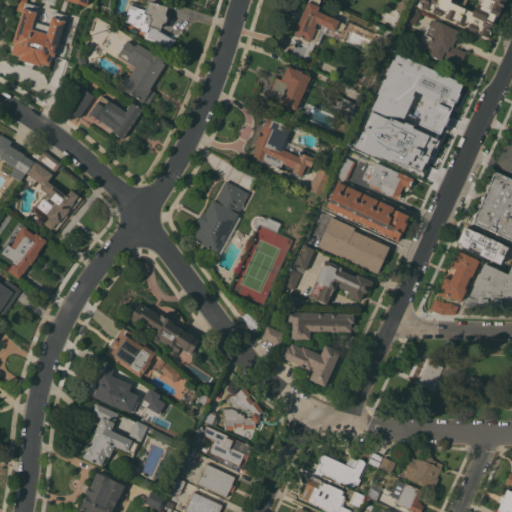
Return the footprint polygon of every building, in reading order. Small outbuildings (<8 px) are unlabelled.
[(130,5),(145,9),(146,5),(145,5),(146,1),(147,2),(148,0),(168,6),(165,14),(166,15),(167,17),(167,19),(166,21),(165,22),(162,23),(160,30),(158,29),(175,39),(168,50),(155,41),(145,38),(147,32),(141,30),(142,26),(139,26),(137,26),(134,25),(133,23),(125,21),(130,5)] [(318,10),(339,20),(339,21),(344,24),(342,30),(336,27),(334,30),(327,27),(318,44),(315,43),(307,61),(290,54),(296,41),(292,39),(295,33),(294,33),(308,1),(309,1),(309,0),(321,0),(318,5),(320,6),(318,10)] [(478,33),(479,30),(477,29),(475,32),(467,28),(469,24),(465,22),(463,26),(458,23),(457,25),(455,23),(457,20),(453,18),(452,21),(444,17),(446,13),(442,11),(440,16),(432,12),(433,9),(430,8),(429,10),(423,8),(422,8),(421,8),(421,6),(419,5),(421,0),(506,0),(503,6),(500,5),(499,7),(501,8),(491,30),(492,30),(491,32),(488,31),(486,35),(487,35),(486,37),(478,33)] [(22,11),(24,11),(26,6),(40,10),(39,13),(47,16),(46,19),(48,20),(46,27),(45,27),(44,28),(39,27),(35,42),(47,45),(46,49),(47,49),(44,60),(33,56),(33,57),(35,58),(33,62),(31,62),(30,65),(21,62),(20,65),(15,64),(16,63),(15,62),(16,59),(11,58),(13,53),(11,53),(14,43),(12,43),(22,11)] [(415,24),(405,20),(411,7),(421,12),(415,24)] [(89,20),(88,24),(85,24),(84,27),(79,26),(80,24),(79,24),(80,18),(89,20)] [(460,64),(443,56),(441,60),(429,55),(431,50),(426,47),(431,38),(430,37),(434,28),(430,26),(433,19),(439,22),(439,21),(457,30),(457,31),(459,32),(453,46),(466,52),(460,64)] [(374,44),(379,33),(383,34),(386,28),(396,33),(393,40),(390,39),(386,50),(374,44)] [(150,89),(156,92),(148,105),(131,94),(119,87),(125,76),(128,78),(135,66),(118,55),(127,40),(136,45),(137,43),(153,52),(152,53),(164,60),(163,62),(165,63),(150,89)] [(84,53),(87,62),(83,66),(77,62),(80,51),(84,53)] [(458,81),(458,82),(462,84),(460,89),(461,90),(456,102),(454,101),(448,115),(449,116),(445,127),(443,126),(439,133),(418,123),(426,107),(429,108),(432,103),(433,103),(435,99),(415,90),(412,95),(413,95),(403,118),(399,116),(384,115),(372,109),(379,94),(377,93),(384,79),(385,79),(387,74),(386,74),(392,59),(394,60),(397,52),(458,81)] [(371,87),(358,82),(357,84),(352,82),(362,59),(374,65),(373,67),(378,70),(371,87)] [(75,67),(70,81),(49,74),(54,60),(75,67)] [(296,110),(267,97),(276,77),(281,80),(284,72),(284,71),(285,69),(286,69),(287,65),(295,69),(296,68),(302,71),(301,72),(311,76),(296,110)] [(79,118),(65,109),(81,86),(94,95),(79,118)] [(357,104),(351,116),(329,106),(335,93),(357,104)] [(123,138),(112,131),(113,129),(100,120),(98,122),(88,115),(97,101),(107,108),(111,102),(125,111),(132,102),(142,109),(123,138)] [(258,123),(261,125),(266,115),(292,126),(282,148),(299,156),(301,152),(314,158),(308,173),(303,171),(301,176),(284,168),(283,169),(262,160),(259,168),(250,164),(253,155),(249,153),(251,148),(248,146),(258,123)] [(0,134),(12,141),(10,145),(25,154),(24,155),(34,161),(20,180),(10,174),(14,167),(7,163),(8,162),(1,157),(0,159),(0,134)] [(511,172),(495,165),(507,138),(511,140),(511,172)] [(40,155),(44,150),(61,163),(53,174),(48,181),(66,195),(71,189),(81,197),(52,235),(38,224),(46,214),(35,206),(42,197),(43,197),(44,196),(44,195),(45,194),(47,192),(40,187),(42,184),(36,180),(33,184),(25,178),(28,174),(26,173),(36,160),(40,155)] [(31,157),(35,151),(40,155),(36,160),(31,157)] [(346,180),(335,175),(343,156),(355,161),(346,180)] [(398,172),(399,171),(413,178),(409,188),(403,185),(399,193),(401,194),(398,200),(395,198),(395,197),(379,190),(374,188),(375,186),(367,182),(369,178),(366,177),(368,173),(371,174),(373,170),(372,168),(374,165),(375,164),(376,162),(398,172)] [(318,167),(331,173),(321,195),(308,189),(318,167)] [(511,178),(511,242),(509,241),(510,239),(472,222),(474,218),(471,218),(478,203),(480,204),(482,200),(480,199),(483,191),(486,192),(487,189),(485,188),(491,173),(493,174),(495,171),(511,178)] [(243,205),(244,205),(243,208),(241,207),(217,252),(191,238),(198,225),(196,223),(202,211),(205,212),(212,199),(215,200),(226,180),(249,193),(243,205)] [(345,184),(342,190),(341,191),(340,193),(344,195),(345,193),(344,191),(346,185),(361,192),(359,198),(357,199),(356,201),(360,202),(361,200),(360,199),(363,193),(378,199),(375,205),(373,206),(372,208),(377,210),(377,208),(376,206),(379,200),(394,207),(391,213),(389,214),(388,215),(391,217),(390,218),(391,219),(393,215),(393,213),(395,209),(409,215),(408,218),(407,217),(405,222),(407,222),(402,234),(400,233),(397,240),(325,208),(337,181),(345,184)] [(279,223),(276,231),(259,223),(256,230),(253,228),(251,224),(252,220),(255,217),(258,215),(262,216),(266,219),(267,222),(268,219),(279,223)] [(318,246),(331,216),(355,227),(353,230),(365,235),(366,234),(381,240),(380,242),(389,246),(377,273),(318,246)] [(507,246),(503,255),(504,255),(501,263),(500,262),(499,263),(456,243),(463,226),(507,246)] [(38,253),(39,254),(31,265),(30,264),(23,273),(22,273),(19,278),(8,270),(12,263),(11,262),(11,261),(0,253),(3,249),(3,247),(5,244),(7,244),(7,243),(12,246),(16,241),(18,242),(28,228),(35,233),(36,232),(47,240),(38,253)] [(305,270),(294,265),(304,244),(315,249),(305,270)] [(444,277),(450,279),(455,268),(449,266),(451,263),(457,250),(477,258),(476,259),(479,260),(471,277),(470,276),(464,288),(466,289),(460,301),(453,298),(451,298),(446,295),(445,297),(437,293),(444,277)] [(325,259),(336,264),(336,265),(341,267),(340,269),(356,277),(357,274),(373,281),(369,289),(368,290),(367,292),(366,292),(365,292),(363,292),(360,300),(348,295),(349,293),(344,291),(345,289),(336,285),(334,290),(333,289),(326,304),(324,303),(323,303),(321,303),(319,301),(318,300),(309,296),(325,259)] [(511,307),(463,306),(483,262),(507,273),(511,261),(511,307)] [(294,290),(283,285),(290,269),(301,274),(294,290)] [(0,281),(3,284),(6,279),(21,289),(5,312),(4,311),(0,317),(0,281)] [(435,297),(444,302),(451,302),(458,305),(455,314),(440,313),(430,309),(435,297)] [(158,313),(159,312),(175,323),(174,324),(190,334),(190,333),(200,339),(193,350),(196,352),(195,354),(191,352),(186,349),(185,350),(181,348),(175,357),(168,352),(171,347),(160,340),(160,341),(151,335),(152,332),(129,318),(140,301),(158,313)] [(310,330),(310,339),(291,338),(292,321),(288,321),(288,311),(354,313),(353,323),(351,322),(351,332),(310,330)] [(262,337),(267,325),(285,333),(279,345),(262,337)] [(109,356),(113,349),(110,346),(123,327),(127,330),(127,329),(140,338),(139,339),(146,343),(145,345),(156,352),(150,361),(151,362),(144,373),(143,373),(140,377),(109,356)] [(299,365),(298,369),(279,360),(286,344),(290,346),(291,343),(301,347),(302,346),(321,354),(325,344),(340,351),(333,367),(334,367),(332,371),(325,386),(309,379),(314,368),(311,366),(310,369),(299,365)] [(179,374),(180,376),(175,381),(173,380),(172,381),(160,369),(160,370),(155,366),(160,357),(165,362),(166,361),(179,373),(179,374)] [(430,389),(441,366),(424,358),(413,381),(430,389)] [(127,413),(113,407),(113,406),(94,397),(97,389),(93,387),(97,377),(100,379),(107,362),(115,367),(113,371),(121,375),(120,379),(132,384),(128,393),(134,395),(133,396),(135,397),(127,413)] [(197,391),(189,407),(179,402),(187,386),(197,391)] [(263,411),(258,414),(261,415),(258,423),(255,422),(255,428),(242,428),(243,430),(234,430),(234,429),(225,429),(224,415),(223,416),(223,408),(231,408),(237,410),(237,412),(241,412),(241,414),(244,414),(244,418),(247,418),(247,416),(249,416),(249,417),(252,417),(253,415),(248,408),(245,410),(244,408),(242,410),(240,406),(238,408),(232,405),(227,398),(233,394),(233,395),(245,386),(251,394),(249,396),(254,402),(255,401),(263,411)] [(150,388),(160,394),(154,405),(143,398),(150,388)] [(211,398),(206,407),(196,402),(197,400),(195,399),(198,392),(200,393),(200,392),(211,398)] [(105,407),(119,413),(111,430),(139,443),(133,456),(114,447),(109,457),(109,456),(104,466),(102,465),(101,465),(83,457),(105,407)] [(201,420),(206,410),(216,415),(215,419),(218,420),(215,426),(201,420)] [(141,441),(128,435),(136,419),(148,425),(141,441)] [(246,443),(246,442),(249,443),(248,444),(253,447),(249,455),(247,459),(244,457),(240,465),(239,465),(239,466),(233,463),(232,467),(223,462),(224,459),(210,453),(209,450),(214,439),(202,434),(206,425),(246,443)] [(151,437),(154,430),(174,439),(170,446),(151,437)] [(195,434),(206,438),(203,443),(204,444),(200,454),(189,448),(195,434)] [(200,454),(195,464),(194,463),(193,466),(183,462),(189,448),(200,454)] [(368,462),(373,451),(383,456),(378,466),(368,462)] [(341,481),(340,483),(335,481),(336,479),(323,473),(322,475),(315,472),(319,463),(319,460),(319,458),(320,456),(322,455),(323,454),(324,454),(345,464),(347,460),(353,458),(357,460),(358,459),(359,459),(361,459),(363,460),(368,464),(358,485),(355,484),(354,487),(341,481)] [(407,478),(408,477),(404,476),(406,470),(405,466),(407,462),(410,461),(412,457),(416,459),(417,456),(424,459),(426,457),(428,455),(432,457),(433,459),(442,464),(441,467),(437,477),(439,478),(433,490),(407,478)] [(396,462),(391,473),(379,467),(384,456),(396,462)] [(235,477),(235,478),(236,478),(235,481),(234,481),(233,483),(236,485),(233,492),(229,490),(228,491),(230,492),(228,496),(227,496),(226,497),(197,483),(206,463),(235,477)] [(112,511),(89,511),(81,508),(84,502),(83,500),(84,497),(86,496),(87,493),(86,492),(88,486),(90,487),(96,472),(100,473),(101,472),(111,476),(110,479),(125,485),(112,511)] [(148,488),(130,480),(133,473),(152,481),(148,488)] [(311,474),(322,479),(321,481),(327,484),(328,483),(343,490),(341,494),(345,496),(341,503),(344,504),(343,506),(351,510),(349,511),(330,511),(322,508),(323,507),(322,506),(321,507),(319,506),(319,505),(318,505),(317,505),(312,503),(312,502),(311,502),(308,501),(308,500),(307,500),(304,499),(304,498),(303,498),(303,499),(301,498),(301,497),(311,474)] [(180,495),(169,490),(176,477),(186,481),(180,495)] [(397,479),(423,491),(418,502),(422,503),(421,504),(424,505),(420,511),(415,511),(396,503),(398,498),(390,495),(397,479)] [(366,495),(373,482),(383,486),(376,500),(366,495)] [(511,491),(511,511),(500,511),(497,510),(501,502),(499,501),(501,496),(503,497),(507,489),(511,491)] [(165,497),(160,509),(145,502),(148,496),(146,495),(148,491),(150,492),(151,490),(165,497)] [(184,511),(193,491),(224,505),(220,511),(184,511)] [(351,502),(350,501),(354,491),(365,496),(361,507),(351,503),(351,502)] [(164,505),(166,499),(174,503),(172,509),(164,505)]
